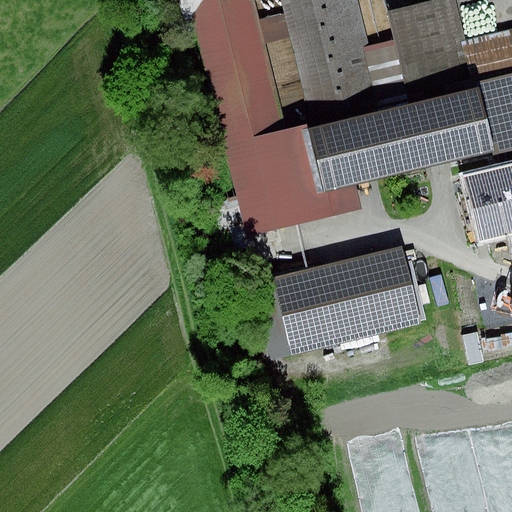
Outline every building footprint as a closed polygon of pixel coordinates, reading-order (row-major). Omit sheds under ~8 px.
[(165,0),(173,30),(196,24),(236,189),(212,194),(221,235),(231,233),(236,252),(256,247),(256,245),(266,242),(264,233),(362,209),(356,185),(496,151),(480,87),(511,78),(511,30),(465,42),(454,0),(440,0),(389,13),(396,41),(370,47),(358,0),(281,0),(312,123),(287,130),(255,0),(165,0)] [(511,163),(466,176),(483,243),(511,236),(511,163)] [(422,326),(403,246),(254,282),(274,361),(422,326)] [(454,336),(440,267),(419,271),(433,340),(454,336)] [(459,369),(453,339),(438,342),(444,371),(459,369)]
